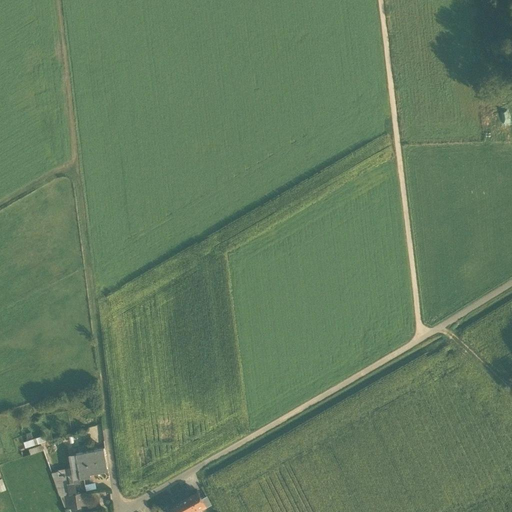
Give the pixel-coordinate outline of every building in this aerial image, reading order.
[(44,435),(33,439),(35,445),(46,441),(44,435)] [(25,448),(35,445),(33,439),(23,442),(25,448)] [(40,445),(28,449),(30,455),(42,450),(40,445)] [(76,454),(80,473),(108,467),(104,448),(76,454)] [(80,473),(76,454),(68,455),(70,468),(71,474),(72,480),(81,478),(80,473)] [(86,484),(85,478),(81,478),(72,480),(71,474),(59,476),(58,472),(51,473),(60,496),(87,492),(86,490),(86,484)] [(89,507),(87,492),(60,496),(66,510),(89,507)] [(197,492),(187,498),(194,509),(189,511),(195,511),(205,507),(197,492)] [(178,503),(183,511),(189,511),(194,509),(187,498),(178,503)] [(168,508),(170,511),(183,511),(178,503),(168,508)]
